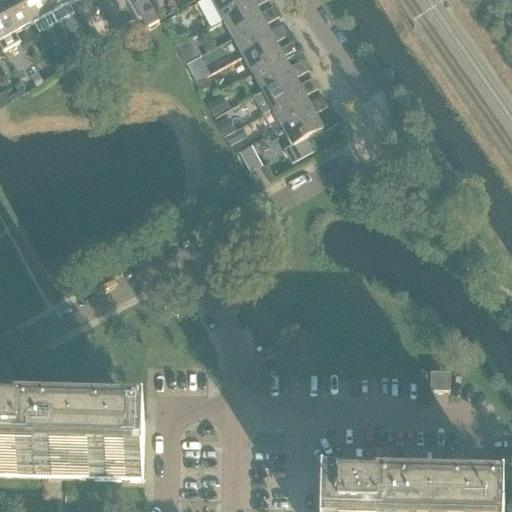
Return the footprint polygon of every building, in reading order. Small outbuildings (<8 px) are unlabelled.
[(7,0),(2,3),(0,4),(0,6),(16,35),(34,25),(19,0),(7,0)] [(0,4),(2,3),(0,0),(0,48),(3,54),(21,44),(16,35),(0,6),(0,4)] [(19,0),(34,25),(39,34),(57,24),(52,15),(43,0),(19,0)] [(43,0),(52,15),(57,24),(75,14),(70,6),(66,0),(43,0)] [(222,0),(213,5),(223,23),(253,6),(255,9),(269,1),(268,0),(222,0)] [(265,26),(279,19),(273,9),(259,17),(255,9),(253,6),(223,23),(233,41),(263,24),(265,26)] [(164,25),(161,26),(166,34),(175,30),(170,21),(164,25)] [(135,23),(126,28),(132,39),(141,34),(135,23)] [(269,34),(265,26),(263,24),(233,41),(243,59),(273,42),(274,44),(288,37),(283,27),(269,34)] [(279,52),(274,44),(273,42),(243,59),(252,76),(283,60),(284,62),(298,55),(293,45),(279,52)] [(73,54),(61,61),(67,72),(79,66),(73,54)] [(289,70),(284,62),(283,60),(252,76),(262,94),(293,78),(294,80),(308,72),(303,62),(289,70)] [(38,75),(31,79),(36,89),(43,85),(38,75)] [(298,88),(294,80),(293,78),(262,94),(272,112),(302,96),(304,98),(318,90),(312,80),(298,88)] [(308,106),(304,98),(302,96),(272,112),(282,130),(312,113),(314,116),(328,108),(322,98),(308,106)] [(229,110),(222,98),(207,106),(214,119),(229,110)] [(317,152),(310,140),(322,133),(323,135),(338,127),(332,116),(318,124),(314,116),(312,113),(282,130),(292,148),(285,152),(293,166),(317,152)] [(235,134),(228,120),(216,126),(223,140),(235,134)] [(430,376),(430,395),(449,395),(450,376),(430,376)] [(0,480),(143,484),(144,432),(0,428),(0,480)] [(502,511),(503,506),(323,503),(322,511),(502,511)]
